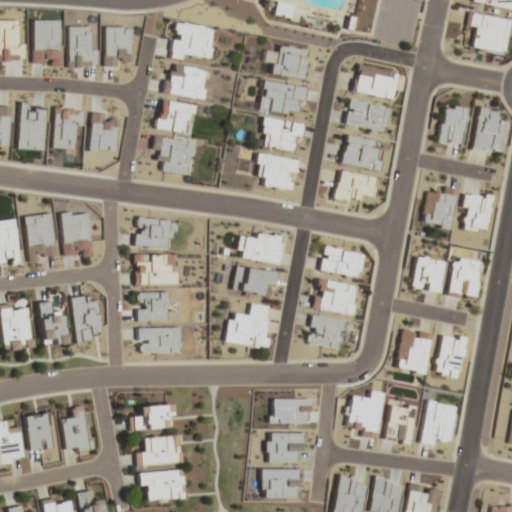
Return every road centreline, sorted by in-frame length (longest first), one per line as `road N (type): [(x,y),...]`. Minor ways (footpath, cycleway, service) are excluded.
road 1 (residential): [(435,0),(354,369),(96,376),(0,394)]
road 2 (residential): [(385,231),(0,174)]
road 3 (residential): [(456,511),(511,224)]
road 4 (residential): [(420,64),(347,48),(330,54),(304,218)]
road 5 (residential): [(108,188),(114,375)]
road 6 (residential): [(304,218),(277,373)]
road 7 (residential): [(148,36),(120,190)]
road 8 (residential): [(321,452),(465,465)]
road 9 (residential): [(139,92),(0,81)]
road 10 (residential): [(121,507),(96,376)]
road 11 (residential): [(308,501),(329,373)]
